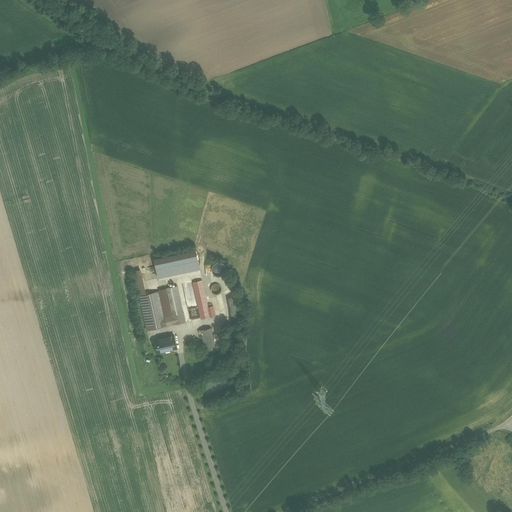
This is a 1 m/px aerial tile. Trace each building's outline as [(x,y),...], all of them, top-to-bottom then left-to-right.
[(160,277),(203,269),(200,249),(157,257),(160,277)] [(218,262),(217,263),(216,263),(215,263),(214,264),(213,265),(212,266),(212,267),(212,268),(211,270),(212,271),(212,272),(212,273),(213,273),(213,274),(214,275),(215,276),(216,276),(217,276),(218,277),(219,277),(220,277),(221,276),(223,276),(223,275),(224,274),(225,273),(226,272),(226,271),(226,270),(226,269),(226,268),(225,267),(225,266),(224,265),(224,264),(223,264),(222,263),(221,263),(220,263),(219,262),(218,262)] [(140,294),(148,293),(144,270),(140,271),(140,273),(137,274),(140,294)] [(213,305),(208,306),(202,280),(193,282),(201,318),(215,315),(213,305)] [(216,284),(215,284),(214,284),(213,284),(213,285),(212,285),(211,286),(211,287),(211,288),(211,289),(211,290),(211,291),(212,292),(213,293),(214,294),(215,294),(216,294),(217,294),(218,294),(219,293),(220,293),(220,292),(221,292),(221,291),(221,290),(221,289),(221,288),(221,287),(221,286),(220,285),(219,285),(219,284),(218,284),(217,284),(216,284)] [(183,312),(177,285),(166,288),(172,314),(171,314),(171,315),(165,316),(159,291),(139,295),(147,330),(186,321),(185,321),(183,312)] [(216,352),(211,327),(201,329),(206,354),(216,352)] [(174,334),(157,338),(158,343),(157,343),(159,351),(165,350),(165,349),(172,347),(172,348),(177,347),(174,334)]
